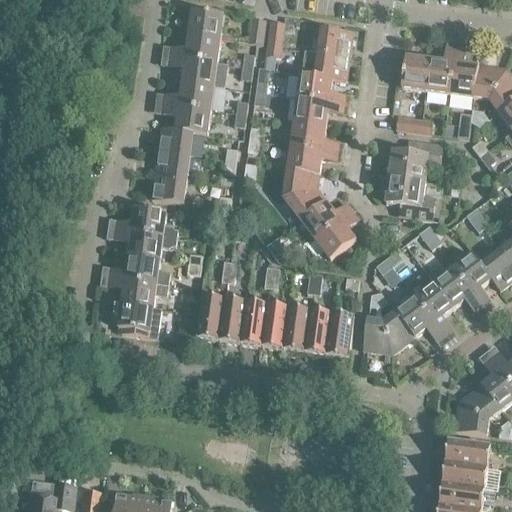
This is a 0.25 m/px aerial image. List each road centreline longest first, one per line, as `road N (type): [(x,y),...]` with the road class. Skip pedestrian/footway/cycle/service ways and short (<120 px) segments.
road 1 (residential): [(83,354),(99,204),(141,101),(156,0)]
road 2 (residential): [(83,354),(175,375),(404,398)]
road 3 (residential): [(4,511),(7,469),(79,479),(111,469),(194,481),(214,501),(270,511)]
road 4 (residential): [(370,221),(353,193),(380,8)]
road 5 (tertiary): [(0,186),(17,71),(54,0)]
road 6 (residential): [(404,398),(511,315)]
road 7 (residential): [(511,28),(380,8)]
road 8 (residential): [(413,511),(424,421),(404,398)]
